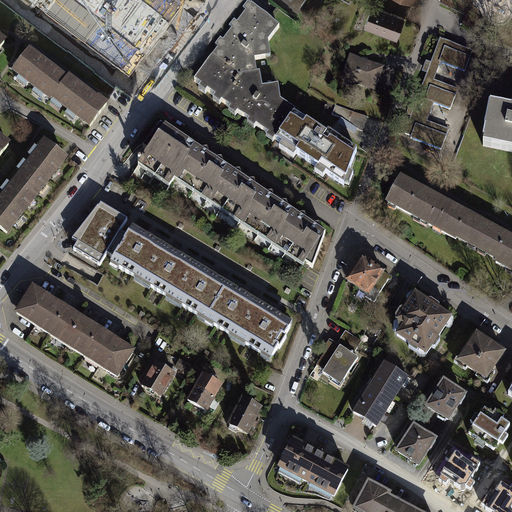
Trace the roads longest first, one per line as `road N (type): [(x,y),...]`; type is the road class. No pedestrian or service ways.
road 1 (residential): [(0,288),(226,0)]
road 2 (residential): [(241,497),(352,231)]
road 3 (residential): [(0,351),(241,497)]
road 4 (residential): [(352,231),(429,12)]
road 5 (residential): [(511,331),(374,236),(352,231)]
